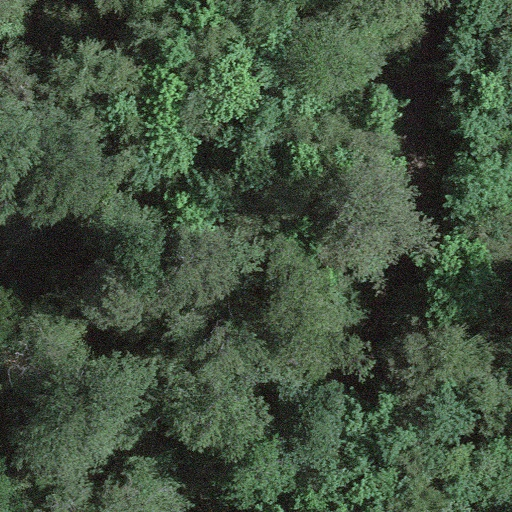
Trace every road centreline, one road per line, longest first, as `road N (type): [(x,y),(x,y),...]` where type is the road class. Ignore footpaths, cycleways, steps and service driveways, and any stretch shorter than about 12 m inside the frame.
road 1 (track): [(235,511),(334,404),(390,293),(422,77),(445,0)]
road 2 (track): [(25,0),(172,186)]
